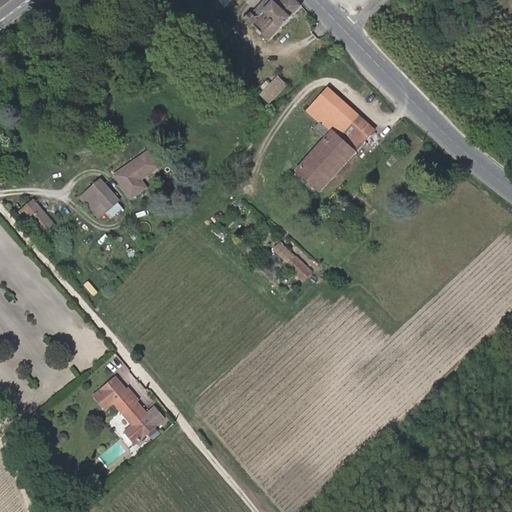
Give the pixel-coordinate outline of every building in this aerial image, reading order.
[(275,0),(257,19),(252,15),(250,13),(244,19),(251,26),(253,24),(269,39),(301,5),(296,0),(275,0)] [(275,0),(265,0),(252,15),(257,19),(275,0)] [(287,87),(278,77),(261,94),(270,103),(287,87)] [(375,130),(330,89),(309,111),(331,132),(297,170),(320,191),(375,130)] [(149,151),(115,174),(132,199),(146,188),(141,180),(160,167),(149,151)] [(119,202),(100,180),(81,197),(99,218),(119,202)] [(30,218),(38,226),(45,235),(55,226),(34,201),(17,215),(24,223),(30,218)] [(30,218),(24,223),(32,232),(38,226),(30,218)] [(289,262),(296,254),(281,240),(274,248),(289,262)] [(312,271),(297,257),(288,266),(303,280),(312,271)] [(112,381),(123,393),(129,388),(118,376),(112,381)] [(112,381),(96,396),(106,408),(114,401),(122,412),(134,426),(126,432),(136,443),(165,418),(155,407),(148,414),(138,401),(138,400),(129,388),(123,393),(112,381)]
